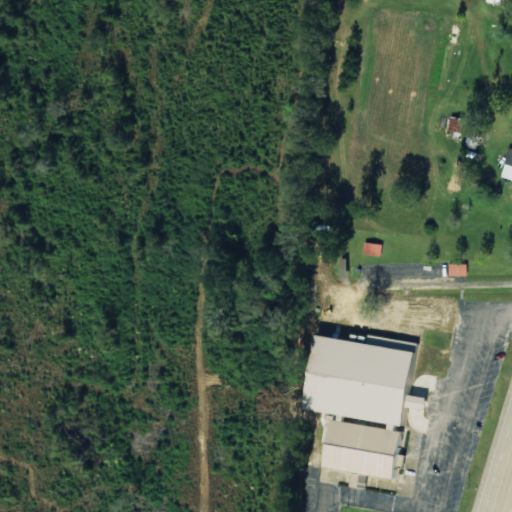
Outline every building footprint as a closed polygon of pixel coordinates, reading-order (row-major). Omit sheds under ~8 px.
[(467,119),(453,115),(450,128),(464,132),(467,119)] [(484,132),(472,128),(467,145),(479,148),(484,132)] [(384,243),(370,242),(369,253),(384,255),(384,243)] [(468,262),(450,262),(450,274),(468,274),(468,262)] [(461,307),(410,298),(403,335),(423,338),(426,324),(457,330),(461,307)]
